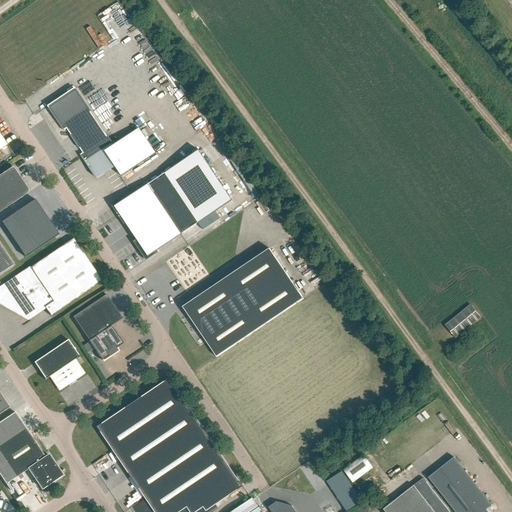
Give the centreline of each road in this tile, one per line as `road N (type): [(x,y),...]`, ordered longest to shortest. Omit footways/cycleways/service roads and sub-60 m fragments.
road 1 (track): [(161,0),(511,478)]
road 2 (unclassified): [(170,350),(0,96)]
road 3 (unclassified): [(265,490),(170,350)]
road 4 (unclassified): [(55,430),(170,350)]
